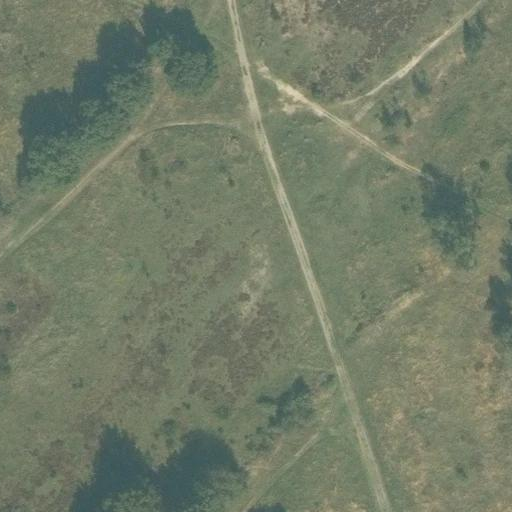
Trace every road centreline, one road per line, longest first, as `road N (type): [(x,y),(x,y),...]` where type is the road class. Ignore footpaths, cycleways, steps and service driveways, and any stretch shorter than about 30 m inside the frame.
road 1 (track): [(384,511),(238,55)]
road 2 (track): [(238,55),(198,34),(124,138),(0,267)]
road 3 (track): [(246,511),(278,470),(351,404)]
